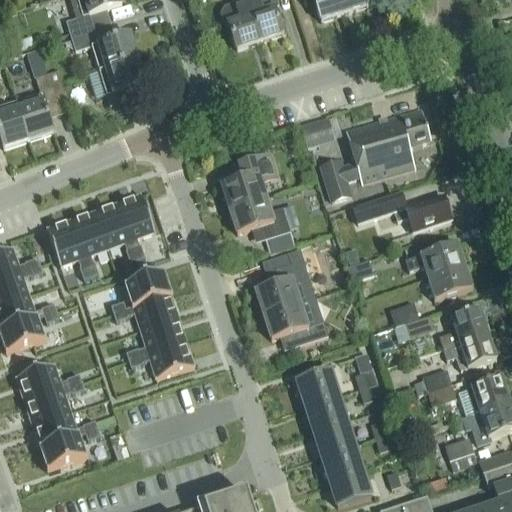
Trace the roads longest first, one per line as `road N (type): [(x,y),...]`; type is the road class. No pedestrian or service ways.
road 1 (residential): [(165,134),(251,406)]
road 2 (residential): [(212,115),(460,33)]
road 3 (residential): [(138,511),(271,468),(251,406)]
road 4 (residential): [(0,202),(165,134)]
road 5 (residential): [(496,152),(460,33)]
road 6 (residential): [(212,115),(176,0)]
